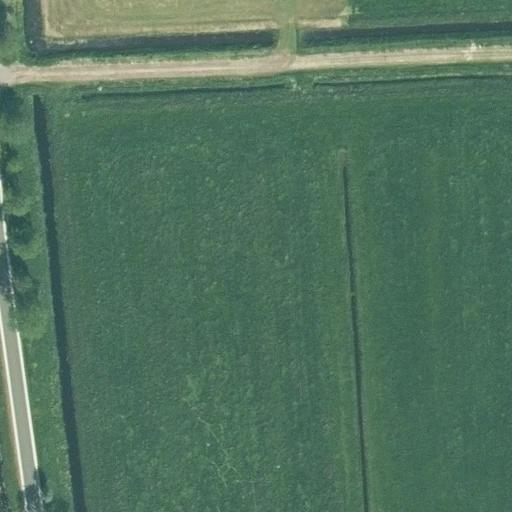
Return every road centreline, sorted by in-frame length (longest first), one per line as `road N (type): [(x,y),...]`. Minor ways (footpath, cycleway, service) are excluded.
road 1 (track): [(0,74),(511,52)]
road 2 (tertiary): [(33,511),(0,260)]
